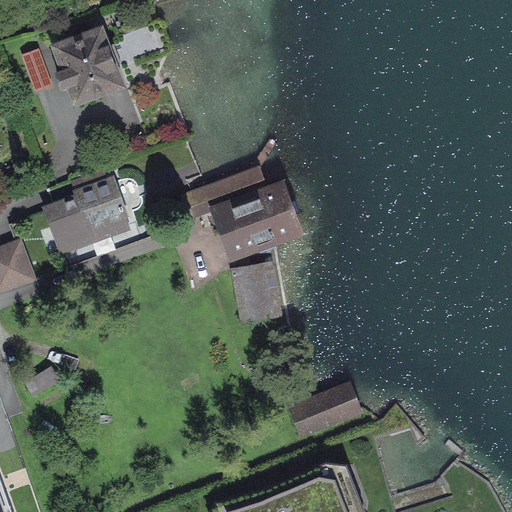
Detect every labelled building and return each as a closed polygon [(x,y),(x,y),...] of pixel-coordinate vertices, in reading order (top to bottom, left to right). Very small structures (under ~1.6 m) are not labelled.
[(110,23),(58,42),(68,69),(62,71),(68,88),(73,86),(80,106),(133,87),(110,23)] [(56,84),(43,49),(26,55),(38,90),(56,84)] [(79,196),(45,208),(53,229),(44,232),(53,254),(127,227),(111,181),(106,183),(103,174),(74,184),(79,196)] [(218,195),(185,195),(193,218),(216,209),(235,261),(286,254),(320,242),(300,188),(280,195),(273,174),(218,195)] [(0,250),(0,287),(30,277),(18,244),(0,250)] [(285,317),(275,261),(233,267),(242,324),(285,317)] [(304,433),(365,409),(368,400),(364,388),(329,402),(292,405),(304,433)] [(0,511),(9,511),(0,486),(0,511)] [(300,511),(384,511),(378,494),(362,489),(300,511)]
